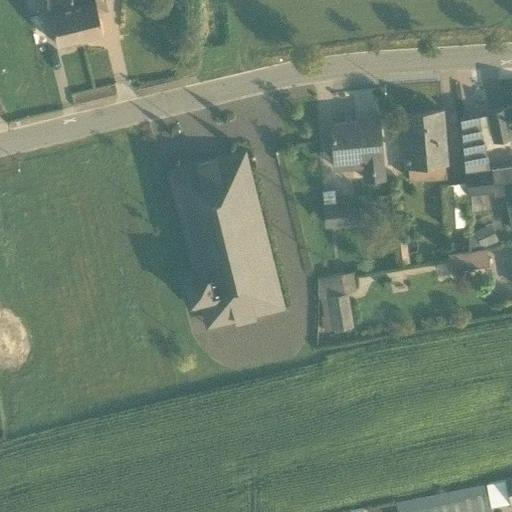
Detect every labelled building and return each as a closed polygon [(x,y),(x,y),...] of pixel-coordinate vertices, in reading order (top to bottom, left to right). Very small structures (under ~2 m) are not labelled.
[(81,41),(70,0),(47,0),(60,47),(81,41)] [(70,0),(81,41),(104,35),(98,13),(105,12),(101,0),(70,0)] [(488,169),(486,149),(511,143),(511,108),(459,119),(464,172),(488,169)] [(446,176),(440,112),(401,115),(406,180),(446,176)] [(383,180),(376,117),(359,118),(360,123),(330,127),(334,171),(359,168),(361,182),(383,180)] [(282,308),(245,151),(166,170),(170,187),(176,186),(197,271),(183,275),(190,305),(205,301),(211,325),(282,308)] [(511,165),(488,169),(464,172),(467,195),(501,192),(503,204),(505,204),(511,235),(511,165)] [(462,183),(440,185),(442,226),(464,225),(462,183)] [(356,225),(355,201),(334,202),(334,191),(322,191),(324,227),(356,225)] [(498,240),(491,224),(474,233),(481,248),(498,240)] [(415,236),(393,238),(396,265),(408,264),(407,255),(417,254),(415,236)] [(447,258),(451,272),(488,264),(484,249),(447,258)] [(355,293),(352,273),(316,279),(326,332),(353,327),(347,295),(355,293)] [(490,481),(494,507),(511,504),(511,477),(504,479),(490,481)] [(489,482),(429,490),(431,511),(477,511),(493,510),(489,482)]
